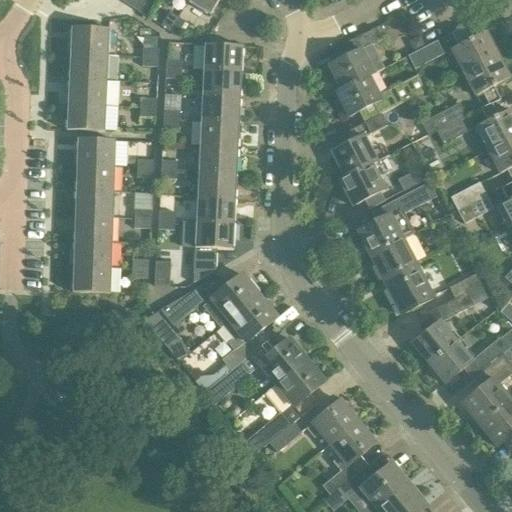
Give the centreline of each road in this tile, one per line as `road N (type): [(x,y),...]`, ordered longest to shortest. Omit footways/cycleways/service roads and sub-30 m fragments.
road 1 (residential): [(486,511),(293,271),(278,238),(297,30)]
road 2 (residential): [(11,210),(14,89),(0,69)]
